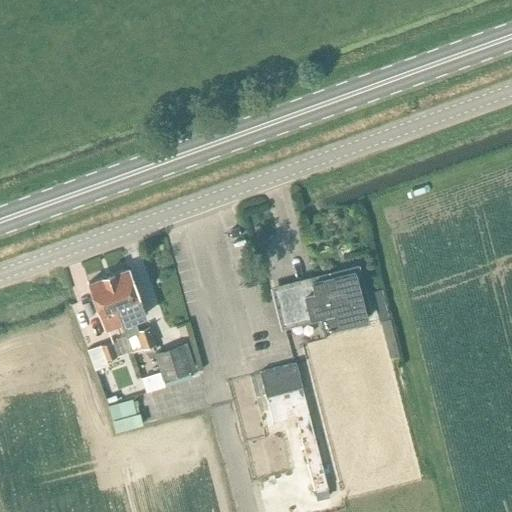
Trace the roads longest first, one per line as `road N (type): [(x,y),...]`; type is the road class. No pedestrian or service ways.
road 1 (unclassified): [(511,90),(0,275)]
road 2 (secondary): [(511,36),(7,218)]
